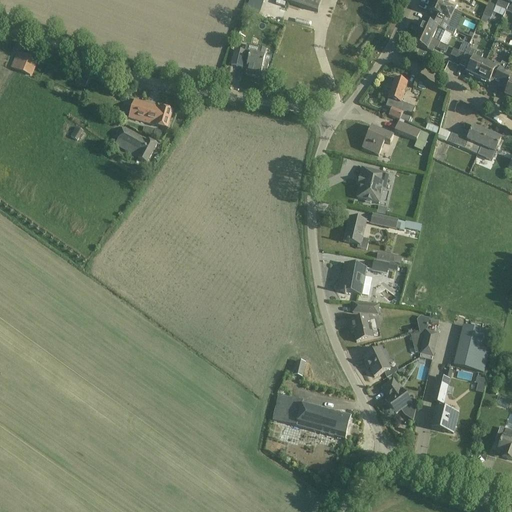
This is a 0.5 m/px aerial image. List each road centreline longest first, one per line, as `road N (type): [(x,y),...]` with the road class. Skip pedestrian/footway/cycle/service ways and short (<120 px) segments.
road 1 (unclassified): [(388,462),(326,324),(314,266),(313,172),(333,122)]
road 2 (unclassified): [(333,122),(157,82),(0,27)]
road 3 (residential): [(511,123),(386,51)]
road 4 (unclassified): [(511,507),(388,462)]
